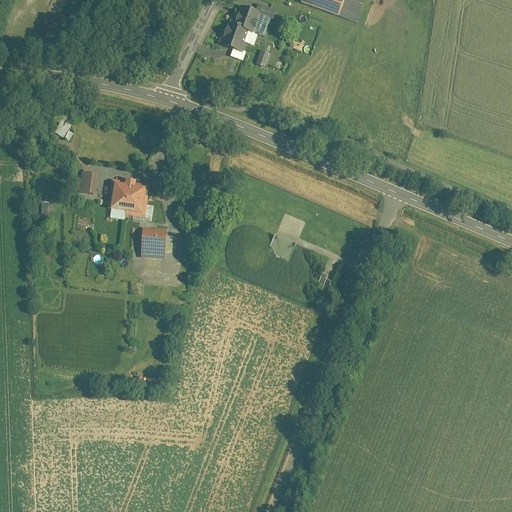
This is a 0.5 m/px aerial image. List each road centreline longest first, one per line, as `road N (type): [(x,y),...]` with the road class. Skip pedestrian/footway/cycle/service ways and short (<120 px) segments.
road 1 (unclassified): [(398,195),(272,511)]
road 2 (secondary): [(398,195),(161,100)]
road 3 (secondary): [(161,100),(60,78),(0,76)]
road 4 (secondary): [(511,243),(398,195)]
